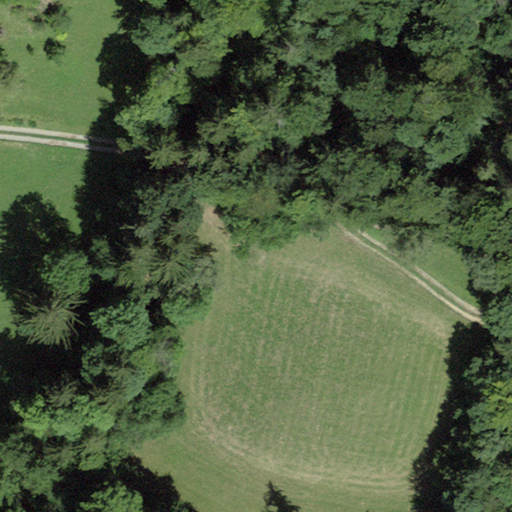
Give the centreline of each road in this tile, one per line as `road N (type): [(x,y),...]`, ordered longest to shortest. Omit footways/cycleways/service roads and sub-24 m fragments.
road 1 (track): [(0,130),(154,159),(336,211)]
road 2 (track): [(336,211),(421,276),(511,324)]
road 3 (track): [(511,221),(457,229),(336,211)]
